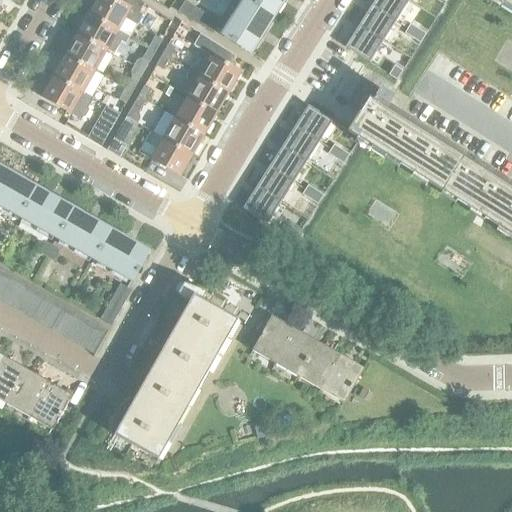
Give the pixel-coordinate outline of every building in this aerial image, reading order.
[(95,0),(88,14),(117,31),(118,29),(124,18),(135,25),(141,14),(138,12),(143,4),(136,0),(95,0)] [(284,0),(241,0),(220,34),(251,53),(284,0)] [(402,0),(378,0),(373,8),(398,25),(411,5),(402,0)] [(511,0),(496,0),(511,9),(511,0)] [(178,12),(185,16),(191,5),(184,1),(178,12)] [(191,5),(185,16),(192,20),(198,10),(191,5)] [(373,8),(360,28),(385,45),(398,25),(373,8)] [(198,25),(205,14),(198,10),(192,20),(198,25)] [(129,36),(118,29),(117,31),(88,14),(76,34),(105,51),(112,39),(124,46),(129,36)] [(198,25),(205,29),(212,19),(205,14),(198,25)] [(212,33),(214,30),(219,23),(212,19),(205,29),(212,33)] [(408,23),(403,30),(410,34),(414,28),(408,23)] [(360,28),(348,47),(373,63),(385,45),(360,28)] [(416,28),(411,35),(418,39),(422,33),(416,28)] [(93,73),(105,51),(76,34),(64,55),(93,73)] [(211,54),(197,78),(227,95),(240,71),(229,65),(235,57),(199,34),(193,44),(211,54)] [(147,48),(154,52),(161,40),(154,36),(147,48)] [(168,44),(161,56),(167,60),(174,47),(168,44)] [(154,52),(147,48),(142,58),(136,60),(132,67),(142,73),(154,52)] [(64,55),(52,76),(82,93),(93,73),(64,55)] [(167,60),(161,56),(155,66),(162,69),(167,60)] [(390,59),(386,66),(392,70),(397,64),(390,59)] [(131,78),(124,90),(130,94),(142,73),(132,67),(130,71),(131,78)] [(92,99),(82,93),(52,76),(41,97),(80,119),(81,118),(84,117),(88,110),(87,107),(92,99)] [(215,115),(227,95),(197,78),(186,98),(215,115)] [(144,85),(137,98),(143,102),(150,89),(144,85)] [(125,104),(130,94),(124,90),(118,100),(125,104)] [(359,113),(347,131),(352,135),(437,188),(476,213),(511,235),(511,188),(506,185),(494,178),(489,175),(385,109),(392,97),(380,90),(372,101),(368,98),(362,107),(359,113)] [(143,102),(137,98),(132,107),(138,111),(143,102)] [(203,136),(215,115),(186,98),(173,119),(203,136)] [(106,121),(113,125),(119,113),(112,109),(106,121)] [(316,110),(304,130),(330,146),(342,126),(316,110)] [(136,123),(125,117),(113,138),(125,145),(136,123)] [(173,119),(161,140),(191,157),(203,136),(173,119)] [(304,130),(292,150),(317,165),(330,146),(304,130)] [(179,176),(191,157),(161,140),(150,159),(179,176)] [(333,145),(327,154),(335,159),(341,150),(333,145)] [(292,150),(280,169),(305,184),(317,165),(292,150)] [(347,157),(343,164),(349,169),(354,162),(347,157)] [(0,165),(0,206),(18,217),(36,186),(0,165)] [(280,169),(267,189),(293,205),(305,184),(280,169)] [(56,238),(73,207),(36,186),(18,217),(56,238)] [(315,186),(311,193),(317,197),(322,190),(315,186)] [(267,189),(256,208),(281,224),(293,205),(267,189)] [(324,192),(320,199),(326,204),(331,197),(324,192)] [(111,229),(73,207),(56,238),(94,260),(111,229)] [(295,219),(291,226),(297,230),(302,224),(295,219)] [(131,281),(149,250),(111,229),(94,260),(131,281)] [(37,251),(52,260),(58,248),(44,240),(37,251)] [(0,275),(0,298),(1,299),(13,277),(3,271),(0,275)] [(1,299),(11,305),(24,283),(13,277),(1,299)] [(11,305),(22,311),(34,289),(24,283),(11,305)] [(128,420),(118,437),(157,460),(167,442),(177,424),(187,407),(207,372),(217,354),(227,337),(237,318),(199,297),(203,290),(195,287),(183,283),(178,293),(193,305),(188,315),(178,332),(168,350),(158,367),(148,385),(138,402),(128,420)] [(120,284),(116,291),(127,297),(131,290),(120,284)] [(34,289),(22,311),(32,317),(45,295),(34,289)] [(116,291),(112,298),(123,304),(127,297),(116,291)] [(32,317),(42,323),(55,301),(45,295),(32,317)] [(123,304),(112,298),(108,305),(119,311),(123,304)] [(42,323),(53,329),(65,307),(55,301),(42,323)] [(108,305),(104,312),(114,318),(118,312),(108,305)] [(53,329),(63,335),(76,313),(65,307),(53,329)] [(104,312),(100,319),(110,325),(114,319),(104,312)] [(63,335),(74,341),(86,319),(76,313),(63,335)] [(247,357),(270,370),(294,328),(271,315),(247,357)] [(86,319),(74,341),(84,347),(97,325),(86,319)] [(108,331),(97,325),(84,347),(95,353),(108,331)] [(270,370),(293,383),(317,341),(294,328),(270,370)] [(293,383),(316,396),(340,354),(317,341),(293,383)] [(363,368),(340,354),(316,396),(339,409),(363,368)] [(25,369),(3,356),(0,360),(0,395),(8,400),(25,369)] [(8,400),(31,413),(48,381),(25,369),(8,400)] [(71,394),(48,381),(31,413),(54,426),(54,425),(61,429),(66,419),(60,415),(71,394)] [(362,387),(357,396),(367,401),(372,393),(362,387)]
